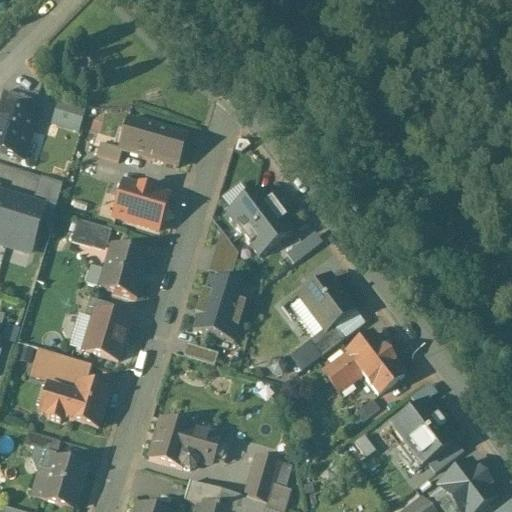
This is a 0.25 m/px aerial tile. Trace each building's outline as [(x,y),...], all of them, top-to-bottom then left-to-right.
[(35,105),(2,94),(0,102),(0,110),(30,120),(35,105)] [(77,135),(84,114),(59,107),(53,127),(77,135)] [(0,110),(0,154),(22,161),(34,121),(30,120),(0,110)] [(155,130),(127,122),(119,151),(121,151),(147,159),(155,130)] [(186,138),(156,129),(155,130),(147,159),(146,161),(176,170),(186,138)] [(119,151),(100,145),(96,159),(117,165),(121,151),(119,151)] [(118,179),(106,216),(153,230),(165,193),(118,179)] [(260,262),(296,234),(259,185),(223,213),(260,262)] [(0,247),(6,249),(20,203),(0,196),(0,247)] [(43,210),(20,203),(6,249),(29,256),(43,210)] [(111,232),(77,222),(70,245),(104,255),(111,232)] [(147,259),(113,248),(100,292),(136,303),(141,285),(140,285),(147,259)] [(186,328),(231,342),(246,290),(202,277),(186,328)] [(329,280),(301,301),(324,333),(325,333),(332,328),(353,312),(329,280)] [(124,312),(90,301),(85,320),(93,322),(95,316),(121,323),(124,312)] [(121,323),(95,316),(93,322),(83,354),(118,364),(129,326),(121,323)] [(324,333),(309,344),(320,359),(343,342),(332,328),(325,333),(324,333)] [(404,377),(373,336),(346,356),(346,357),(322,375),(338,395),(362,377),(377,398),(404,377)] [(92,370),(38,352),(30,379),(75,392),(78,385),(87,388),(92,370)] [(72,402),(51,395),(52,390),(51,390),(44,415),(48,422),(59,425),(67,422),(97,431),(108,394),(87,388),(78,385),(75,392),(72,402)] [(425,405),(391,430),(404,447),(408,444),(425,467),(435,459),(454,445),(455,444),(425,405)] [(214,440),(193,433),(193,432),(191,431),(191,432),(161,423),(149,461),(179,470),(179,471),(181,471),(185,461),(206,467),(214,440)] [(303,452),(317,461),(326,448),(312,439),(303,452)] [(454,445),(435,459),(442,469),(461,455),(454,445)] [(279,464),(256,458),(243,501),(260,506),(266,508),(279,464)] [(54,461),(41,503),(71,511),(72,511),(85,471),(54,461)] [(473,468),(449,486),(468,511),(477,511),(496,498),(473,468)] [(243,501),(189,485),(183,503),(196,507),(197,503),(226,511),(257,511),(260,506),(243,501)] [(425,505),(424,505),(429,511),(468,511),(449,486),(425,505)] [(421,500),(405,511),(429,511),(424,505),(425,505),(421,500)] [(226,511),(197,503),(196,507),(194,511),(226,511)] [(511,511),(511,503),(500,511),(511,511)]
